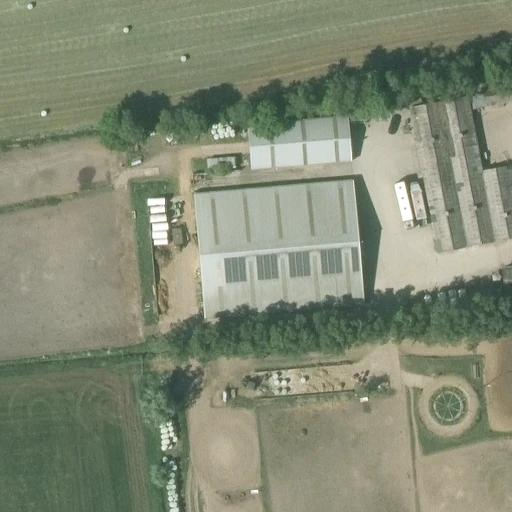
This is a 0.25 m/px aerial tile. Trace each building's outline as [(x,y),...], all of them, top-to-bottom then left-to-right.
[(511,81),(471,89),(475,110),(511,102),(511,81)] [(467,98),(409,110),(437,253),(511,238),(511,180),(510,168),(482,173),(467,98)] [(348,123),(366,122),(365,109),(352,111),(352,118),(348,118),(348,123)] [(348,118),(248,127),(251,171),(352,162),(348,118)] [(353,182),(194,196),(204,319),(364,306),(353,182)] [(511,269),(501,271),(504,311),(511,310),(511,269)] [(342,378),(341,353),(318,354),(319,378),(342,378)]
